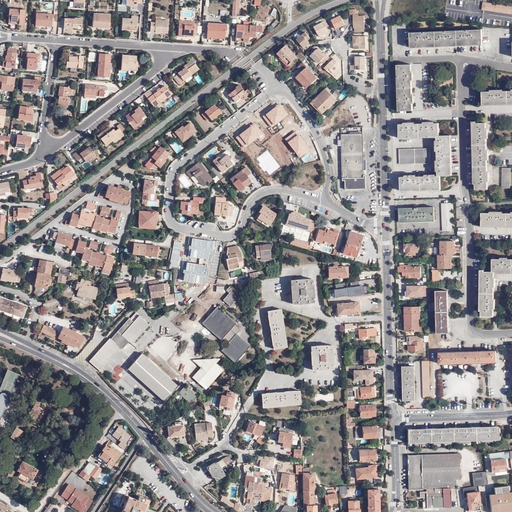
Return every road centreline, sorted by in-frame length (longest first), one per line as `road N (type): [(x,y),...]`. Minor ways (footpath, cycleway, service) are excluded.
road 1 (residential): [(279,86),(173,168),(171,225),(213,235)]
road 2 (residential): [(464,192),(395,194),(393,114),(460,113)]
road 3 (tertiary): [(385,226),(380,12)]
road 4 (residential): [(464,192),(471,334),(511,333)]
road 5 (residential): [(42,156),(188,48)]
road 6 (residential): [(213,235),(238,231),(263,192),(332,206)]
road 7 (residential): [(332,206),(323,152),(279,86)]
road 8 (residential): [(188,48),(56,39)]
